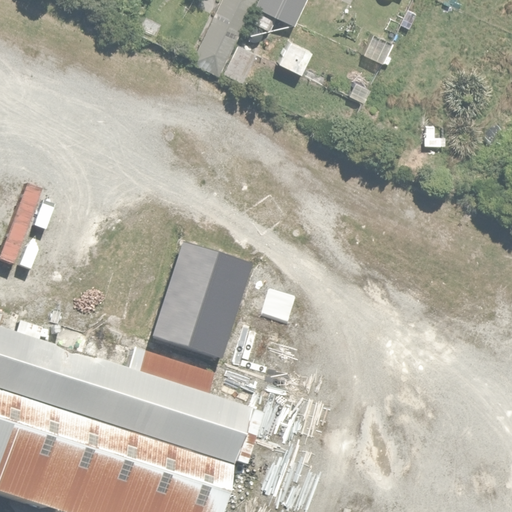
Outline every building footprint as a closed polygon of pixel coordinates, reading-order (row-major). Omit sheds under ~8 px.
[(216,71),(251,0),(215,0),(187,57),(216,71)] [(300,0),(252,0),(250,7),(291,24),(300,0)] [(116,60),(19,15),(9,36),(106,82),(116,60)] [(252,54),(234,44),(217,77),(235,86),(252,54)] [(83,235),(3,203),(0,210),(0,293),(52,313),(83,235)] [(0,505),(20,511),(190,511),(225,407),(0,332),(0,505)]
